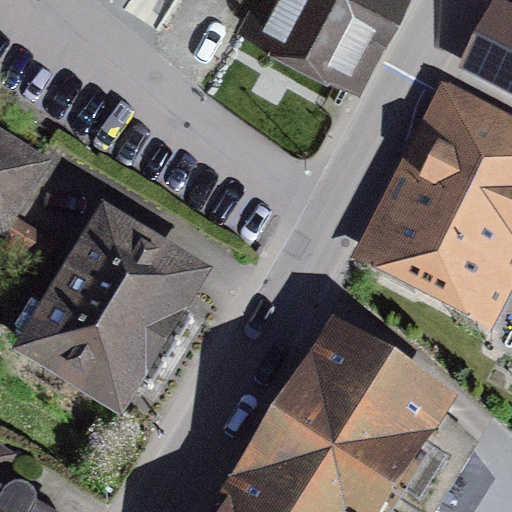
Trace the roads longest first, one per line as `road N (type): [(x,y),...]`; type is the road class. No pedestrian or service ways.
road 1 (tertiary): [(326,204),(146,511)]
road 2 (residential): [(326,204),(77,0)]
road 3 (tertiary): [(452,0),(326,204)]
